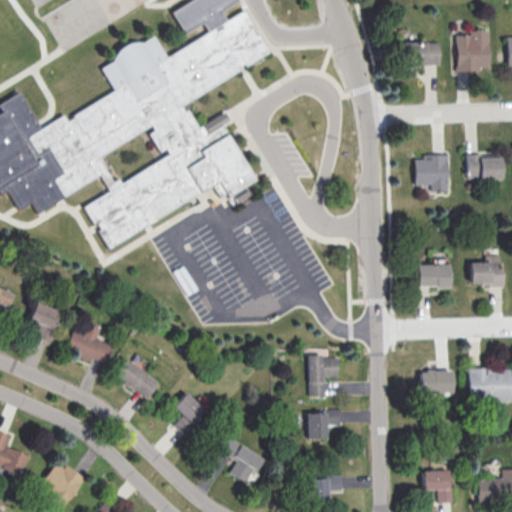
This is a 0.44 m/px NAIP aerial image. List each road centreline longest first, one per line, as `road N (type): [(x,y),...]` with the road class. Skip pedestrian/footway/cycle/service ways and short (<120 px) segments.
road 1 (residential): [(382,511),(370,164),(361,84),(336,0)]
road 2 (residential): [(220,511),(94,401),(0,359)]
road 3 (residential): [(0,391),(83,429),(169,511)]
road 4 (residential): [(511,110),(365,114)]
road 5 (residential): [(511,323),(377,328)]
